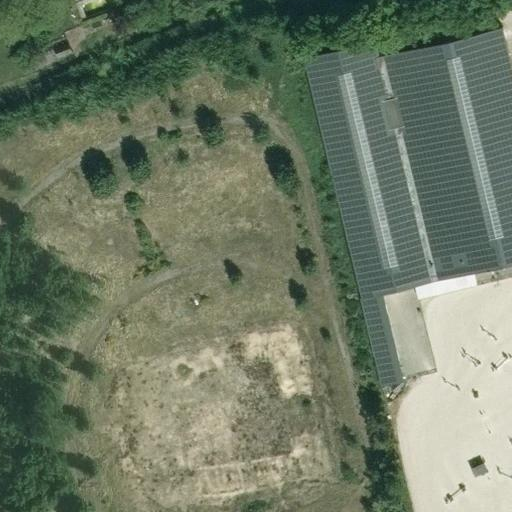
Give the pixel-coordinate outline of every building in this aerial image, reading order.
[(375,40),(304,57),(357,277),(354,277),(362,309),(380,386),(404,380),(383,293),(511,261),(511,66),(502,26),(379,56),(375,40)] [(68,43),(54,48),(58,58),(72,53),(68,43)] [(192,164),(188,144),(169,148),(173,167),(192,164)] [(155,225),(162,246),(171,243),(164,222),(155,225)] [(12,240),(37,259),(49,242),(24,223),(12,240)]
